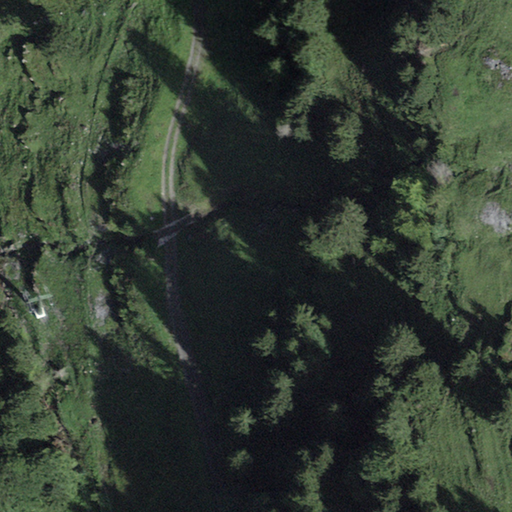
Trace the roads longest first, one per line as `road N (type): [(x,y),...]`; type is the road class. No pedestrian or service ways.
road 1 (track): [(167,179),(172,293),(224,511)]
road 2 (track): [(167,179),(196,0)]
